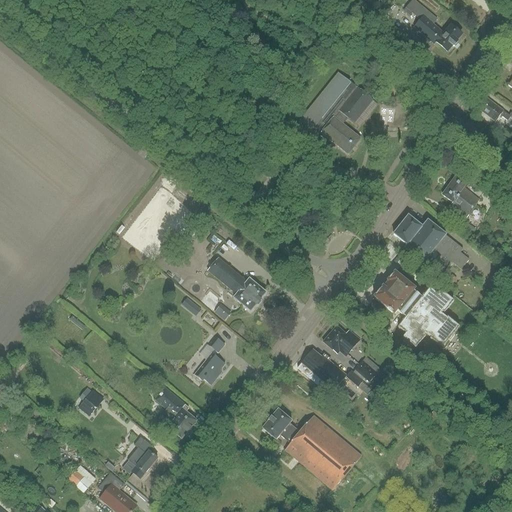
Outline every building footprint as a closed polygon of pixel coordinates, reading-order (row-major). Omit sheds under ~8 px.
[(456,41),(460,35),(449,26),(443,33),(432,25),(436,20),(412,0),(405,9),(419,21),(413,28),(431,43),(432,41),(446,52),(451,46),(454,48),(458,43),(456,41)] [(359,128),(364,122),(377,105),(373,102),(357,89),(357,88),(338,73),(298,123),(301,126),(301,127),(302,130),(304,133),(317,129),(321,133),(321,134),(348,155),(361,140),(343,125),(348,120),(354,125),(354,124),(359,128)] [(504,112),(484,97),(475,109),(495,123),(498,119),(500,121),(502,118),(508,122),(511,118),(504,113),(504,112)] [(255,171),(259,166),(250,158),(245,164),(255,171)] [(455,177),(441,196),(451,204),(450,205),(460,213),(460,214),(467,219),(480,202),(463,189),(466,185),(455,177)] [(460,271),(468,261),(460,254),(462,251),(445,237),(446,237),(428,222),(422,229),(408,217),(390,240),(404,251),(405,250),(423,264),(434,251),(451,265),(452,264),(460,271)] [(251,314),(267,294),(250,280),(247,283),(219,259),(208,272),(237,296),(234,300),(251,314)] [(452,337),(459,329),(448,320),(447,320),(442,316),(453,303),(439,292),(436,295),(429,289),(421,300),(413,293),(415,291),(394,274),(374,299),(395,316),(397,313),(405,319),(398,328),(405,334),(402,339),(415,350),(426,336),(430,339),(430,340),(442,349),(448,342),(449,343),(453,338),(452,337)] [(457,280),(452,275),(449,279),(454,283),(457,280)] [(196,316),(202,309),(187,298),(182,304),(196,316)] [(214,312),(224,321),(231,313),(221,304),(214,312)] [(345,357),(360,341),(349,332),(346,335),(336,327),(323,343),(337,355),(339,352),(345,357)] [(194,377),(202,383),(204,381),(211,386),(227,366),(215,357),(217,354),(218,354),(225,345),(215,337),(208,346),(215,351),(194,377)] [(345,378),(346,377),(328,362),(330,361),(323,356),(321,358),(313,352),(298,370),(321,390),(322,388),(331,395),(345,378)] [(368,384),(379,371),(366,359),(353,374),(362,382),(363,380),(368,384)] [(363,382),(362,382),(353,374),(351,372),(346,377),(345,378),(357,389),(363,382)] [(398,388),(390,382),(380,394),(387,400),(398,388)] [(182,439),(196,422),(186,413),(189,409),(164,389),(155,401),(167,411),(157,423),(165,430),(167,427),(182,439)] [(90,417),(103,401),(92,392),(79,408),(90,417)] [(279,411),(263,430),(277,442),(281,437),(291,446),(281,458),(289,465),(293,460),(332,492),(361,458),(313,417),(300,433),(290,425),(292,423),(279,411)] [(129,476),(132,472),(139,478),(144,473),(145,474),(157,459),(151,454),(155,449),(141,437),(134,446),(138,449),(128,460),(129,461),(122,469),(129,476)] [(96,481),(80,467),(68,482),(84,495),(96,481)] [(112,511),(133,511),(136,509),(116,492),(121,486),(108,475),(96,490),(104,495),(99,501),(112,511)]
